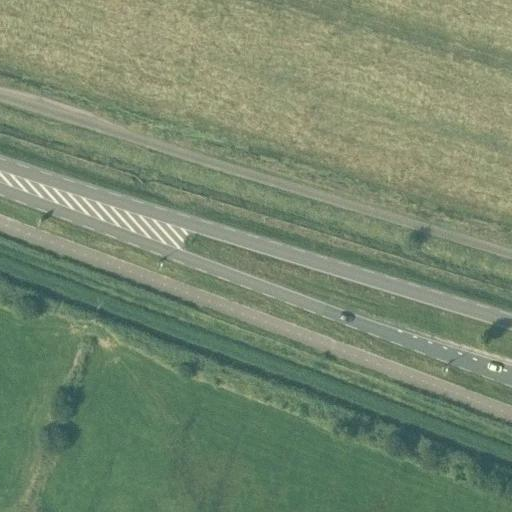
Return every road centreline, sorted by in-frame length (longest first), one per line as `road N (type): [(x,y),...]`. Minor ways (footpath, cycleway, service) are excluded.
road 1 (primary): [(0,191),(511,381)]
road 2 (primary): [(511,324),(0,164)]
road 3 (unclassified): [(511,253),(0,95)]
